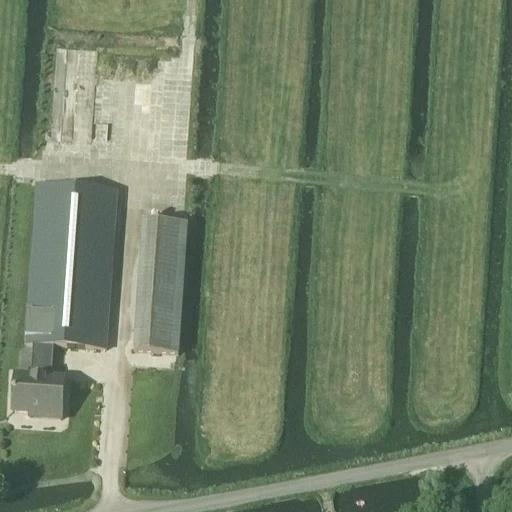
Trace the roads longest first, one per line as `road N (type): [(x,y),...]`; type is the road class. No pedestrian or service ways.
road 1 (track): [(0,164),(122,161),(455,187)]
road 2 (unclassified): [(124,511),(486,451)]
road 3 (track): [(162,164),(178,0)]
